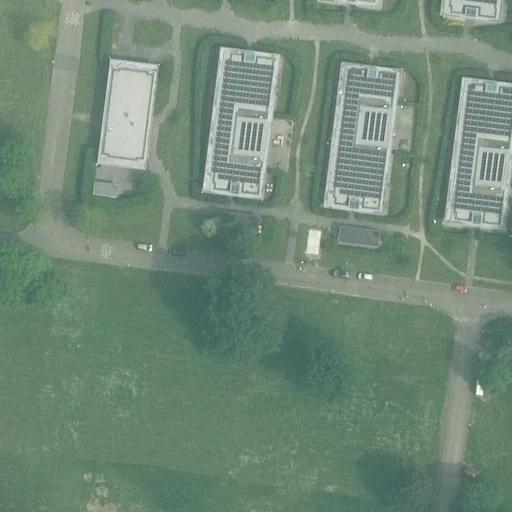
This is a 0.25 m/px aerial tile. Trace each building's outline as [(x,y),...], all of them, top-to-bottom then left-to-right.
[(444,0),(442,16),(497,22),(499,0),(444,0)] [(222,53),(219,80),(217,80),(214,110),(215,110),(211,138),(213,138),(209,165),(210,165),(207,193),(260,199),(264,169),(265,160),(262,159),(267,124),(272,89),(273,89),(277,59),(222,53)] [(110,68),(99,161),(144,166),(155,74),(110,68)] [(345,68),(342,95),(341,95),(337,123),(336,123),(333,150),(331,150),(328,180),(329,180),(325,207),(380,214),(384,185),(382,185),(387,149),(386,149),(390,114),(393,115),(398,75),(345,68)] [(511,88),(464,83),(460,110),(458,110),(455,140),(456,140),(453,168),(454,168),(451,196),(452,196),(449,223),(502,229),(505,200),(505,199),(507,190),(504,189),(508,155),(509,155),(511,131),(511,88)] [(235,216),(233,232),(257,235),(259,219),(235,216)] [(379,234),(355,231),(353,246),(377,249),(379,234)]
